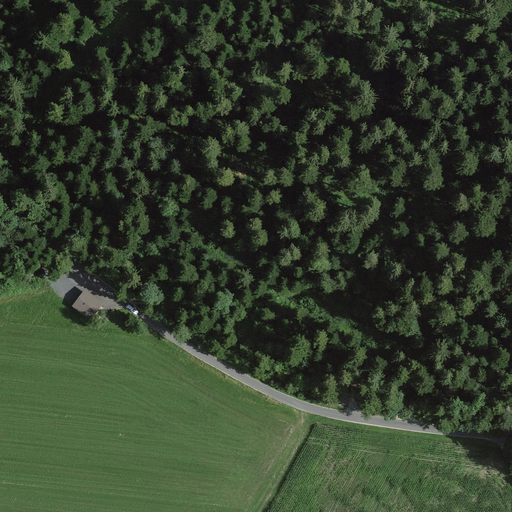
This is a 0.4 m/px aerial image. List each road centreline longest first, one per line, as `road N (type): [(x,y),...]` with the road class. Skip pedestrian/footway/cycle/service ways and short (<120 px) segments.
road 1 (unclassified): [(511,433),(395,425),(266,392),(178,343),(0,204)]
road 2 (track): [(511,69),(408,56),(358,59),(222,86),(156,117),(44,130),(0,148)]
road 3 (track): [(24,135),(68,73),(141,0)]
